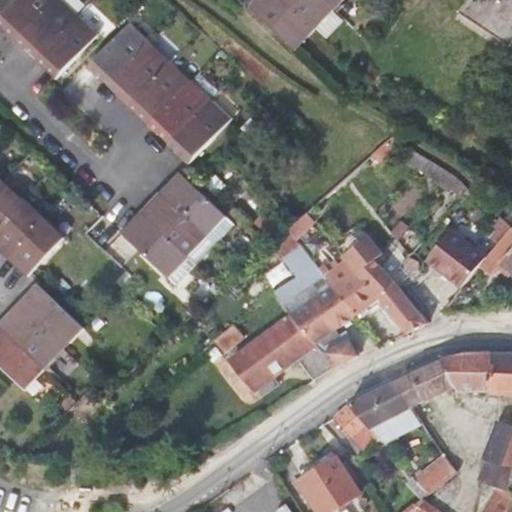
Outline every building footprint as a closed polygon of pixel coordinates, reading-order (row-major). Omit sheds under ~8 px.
[(0,0),(0,17),(16,0),(0,0)] [(16,0),(0,17),(0,25),(17,41),(55,0),(16,0)] [(55,0),(17,41),(37,60),(80,15),(63,0),(55,0)] [(293,53),(312,32),(278,0),(252,0),(246,7),(293,53)] [(319,0),(278,0),(312,32),(332,12),(319,0)] [(319,0),(332,12),(343,0),(319,0)] [(511,0),(468,0),(461,12),(510,43),(511,40),(511,0)] [(330,36),(344,19),(334,10),(320,28),(330,36)] [(57,79),(100,34),(80,15),(37,60),(57,79)] [(151,43),(130,23),(88,68),(109,88),(151,43)] [(109,88),(130,107),(172,62),(151,43),(109,88)] [(191,81),(172,62),(130,107),(150,126),(191,81)] [(150,126),(170,145),(212,101),(191,81),(150,126)] [(191,164),(232,120),(212,101),(170,145),(191,164)] [(161,195),(208,239),(227,219),(180,174),(161,195)] [(0,224),(23,199),(3,180),(0,183),(0,224)] [(161,195),(142,214),(189,259),(208,239),(161,195)] [(0,224),(0,250),(7,257),(44,219),(23,199),(0,224)] [(170,279),(189,259),(142,214),(123,235),(170,279)] [(494,215),(483,227),(499,241),(509,228),(494,215)] [(64,238),(44,219),(7,257),(28,277),(64,238)] [(487,257),(479,267),(489,276),(500,265),(511,275),(511,230),(509,228),(499,241),(487,257)] [(451,230),(425,264),(461,291),(479,267),(487,257),(451,230)] [(333,288),(285,231),(269,245),(279,258),(282,256),(298,275),(275,294),(292,316),(315,345),(356,315),(333,288)] [(355,270),(378,252),(371,244),(350,262),(355,270)] [(387,282),(392,279),(381,265),(386,262),(378,252),(355,270),(333,288),(356,315),(377,299),(406,333),(426,324),(396,284),(391,288),(387,282)] [(37,285),(18,305),(65,349),(84,330),(37,285)] [(18,305),(0,323),(0,327),(46,370),(65,349),(18,305)] [(278,383),(273,377),(297,359),(315,345),(292,316),(232,361),(253,391),(256,389),(261,395),(278,383)] [(203,350),(216,364),(231,352),(228,349),(244,336),(238,330),(242,326),(237,320),(203,350)] [(0,365),(26,390),(46,370),(0,327),(0,365)] [(358,356),(350,341),(326,354),(334,368),(358,356)] [(315,345),(297,359),(313,381),(334,368),(326,354),(320,351),(315,345)] [(462,394),(490,395),(491,354),(469,355),(455,355),(437,363),(447,389),(462,394)] [(511,354),(491,354),(490,395),(511,396),(511,427),(511,429),(498,424),(485,461),(486,462),(479,482),(498,490),(506,494),(510,482),(511,475),(511,354)] [(415,374),(397,382),(412,408),(447,391),(447,389),(437,363),(415,374)] [(369,426),(380,439),(383,442),(422,424),(412,408),(397,382),(366,397),(350,405),(336,419),(354,440),(369,426)] [(354,440),(364,452),(380,439),(369,426),(354,440)] [(320,511),(324,511),(360,489),(345,466),(337,454),(299,478),(320,511)] [(352,461),(345,466),(360,489),(366,485),(352,461)] [(415,479),(406,486),(420,503),(424,500),(454,477),(445,462),(418,482),(415,479)] [(511,511),(511,497),(506,494),(498,490),(481,511),(448,511),(424,500),(420,503),(408,511),(511,511)]
